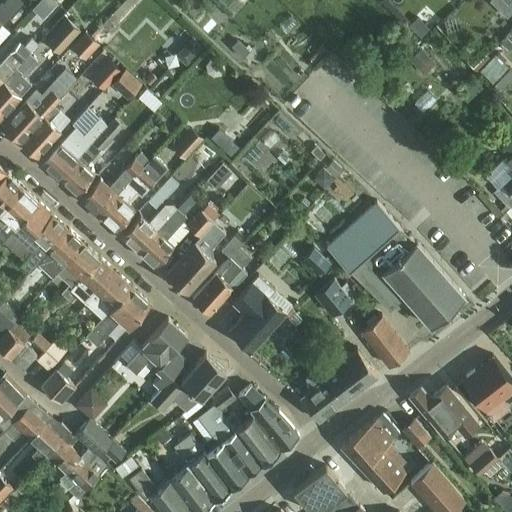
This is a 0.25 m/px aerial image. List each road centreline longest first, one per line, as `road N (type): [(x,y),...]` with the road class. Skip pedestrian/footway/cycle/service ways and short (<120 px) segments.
road 1 (tertiary): [(318,438),(511,299)]
road 2 (residential): [(166,293),(61,406),(0,355)]
road 3 (residential): [(166,293),(0,143)]
road 4 (residential): [(318,438),(166,293)]
